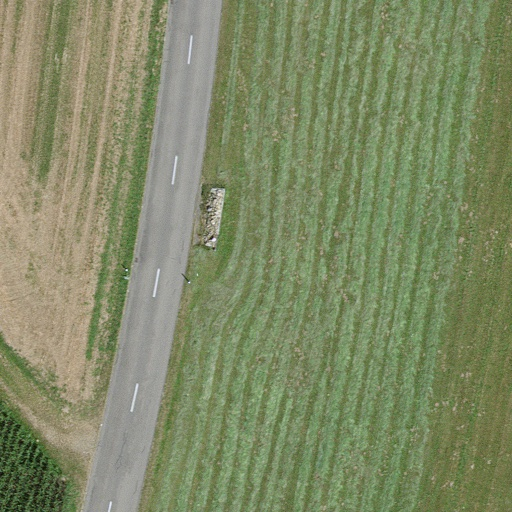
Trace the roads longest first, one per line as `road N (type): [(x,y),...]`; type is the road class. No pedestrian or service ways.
road 1 (tertiary): [(186,0),(112,511)]
road 2 (track): [(0,396),(36,436),(124,455)]
